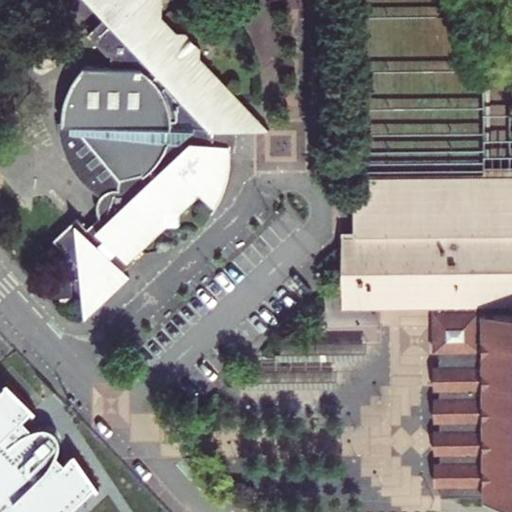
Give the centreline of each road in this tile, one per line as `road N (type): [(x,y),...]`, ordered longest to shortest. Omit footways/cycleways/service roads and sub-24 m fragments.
road 1 (unknown): [(73,364),(275,186),(292,176),(306,181)]
road 2 (residential): [(62,353),(151,450)]
